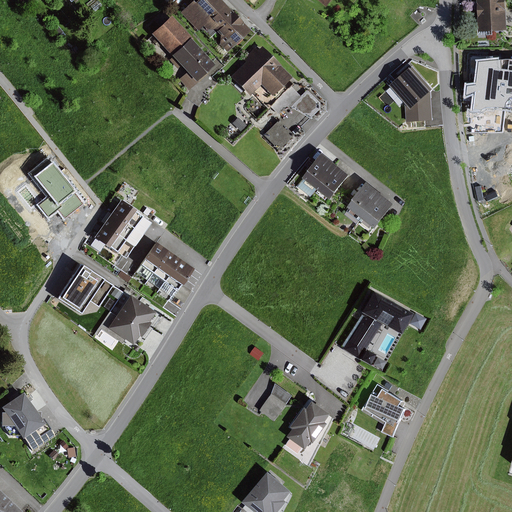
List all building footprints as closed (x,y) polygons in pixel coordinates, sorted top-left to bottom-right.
[(102,6),(98,0),(91,6),(95,11),(102,6)] [(194,1),(182,12),(198,30),(203,25),(227,3),(224,0),(199,0),(196,3),(194,1)] [(511,19),(509,20),(508,0),(478,0),(480,26),(478,26),(479,36),(493,35),(493,31),(510,30),(510,25),(511,25),(511,19)] [(237,13),(227,3),(203,25),(208,30),(220,28),(237,13)] [(165,13),(158,19),(162,23),(169,17),(165,13)] [(237,13),(220,28),(220,31),(223,34),(223,43),(231,51),(253,29),(237,13)] [(173,56),(192,38),(173,16),(152,34),(156,39),(154,41),(159,47),(162,44),(172,56),(173,56)] [(64,32),(58,26),(54,30),(60,36),(64,32)] [(179,80),(189,91),(210,72),(209,71),(216,65),(192,38),(173,56),(174,57),(170,60),(178,69),(182,66),(184,68),(182,69),(186,73),(179,80)] [(246,63),(231,77),(250,97),(262,85),(273,97),(293,78),(281,66),(282,65),(263,46),(259,50),(256,47),(243,59),(246,63)] [(511,59),(505,60),(478,62),(476,85),(467,87),(467,96),(475,93),(473,110),(480,111),(487,108),(511,109),(511,59)] [(431,90),(411,67),(388,86),(404,105),(406,123),(432,121),(430,91),(431,90)] [(301,96),(291,87),(271,107),(278,114),(288,110),(291,107),(301,96)] [(264,88),(260,92),(265,97),(269,93),(264,88)] [(308,90),(301,96),(291,107),(311,119),(323,106),(308,90)] [(247,126),(238,117),(232,123),(241,132),(247,126)] [(294,135),(280,120),(264,135),(279,150),(294,135)] [(339,164),(326,154),(299,187),(312,197),(319,189),(339,164)] [(339,164),(319,189),(334,200),(353,175),(339,164)] [(383,193),(371,183),(350,208),(352,209),(349,213),(360,222),(364,217),(383,193)] [(356,199),(361,193),(355,189),(350,195),(356,199)] [(397,205),(383,193),(364,217),(367,220),(364,222),(373,229),(375,226),(378,228),(397,205)] [(140,210),(124,199),(115,212),(146,234),(154,222),(139,211),(140,210)] [(146,234),(115,212),(107,224),(129,239),(138,246),(146,234)] [(120,252),(129,239),(107,224),(97,237),(98,238),(93,245),(103,251),(108,244),(112,248),(113,247),(120,252)] [(136,272),(148,281),(169,251),(157,242),(136,272)] [(169,251),(148,281),(161,289),(182,259),(169,251)] [(182,259),(161,289),(172,297),(176,290),(177,291),(182,284),(184,286),(196,269),(182,259)] [(99,307),(114,285),(81,264),(59,298),(83,314),(91,302),(99,307)] [(131,278),(121,271),(118,276),(128,283),(131,278)] [(122,293),(115,289),(111,295),(118,299),(122,293)] [(402,334),(413,313),(374,291),(362,312),(362,315),(343,346),(345,347),(344,350),(359,360),(371,341),(374,343),(379,335),(377,333),(383,323),(402,334)] [(110,312),(94,334),(97,336),(102,329),(123,344),(126,340),(134,345),(140,336),(143,338),(153,323),(150,322),(157,313),(132,296),(117,317),(110,312)] [(427,319),(416,313),(410,324),(421,330),(427,319)] [(265,354),(256,348),(251,354),(260,360),(265,354)] [(377,354),(367,349),(362,360),(371,365),(377,354)] [(387,362),(378,357),(374,366),(383,370),(387,362)] [(273,394),(260,411),(275,422),(294,396),(277,384),(273,394)] [(406,401),(379,384),(363,411),(386,425),(383,433),(396,439),(409,409),(403,407),(406,401)] [(25,393),(2,408),(6,413),(3,413),(3,427),(15,426),(24,439),(25,438),(34,452),(56,437),(44,419),(43,420),(42,417),(42,412),(38,412),(25,393)] [(334,414),(317,401),(311,409),(308,408),(294,428),(296,429),(290,437),(292,439),(287,446),(299,455),(304,447),(308,450),(314,442),(317,444),(331,424),(328,422),(334,414)] [(261,409),(256,406),(253,410),(258,414),(261,409)] [(356,427),(349,423),(342,434),(349,438),(356,427)] [(60,444),(65,451),(69,448),(64,441),(60,444)] [(76,457),(75,448),(67,449),(68,453),(69,458),(76,457)] [(295,491),(272,472),(246,503),(256,511),(282,511),(290,502),(288,500),(295,491)] [(0,511),(23,511),(0,490),(0,511)]
